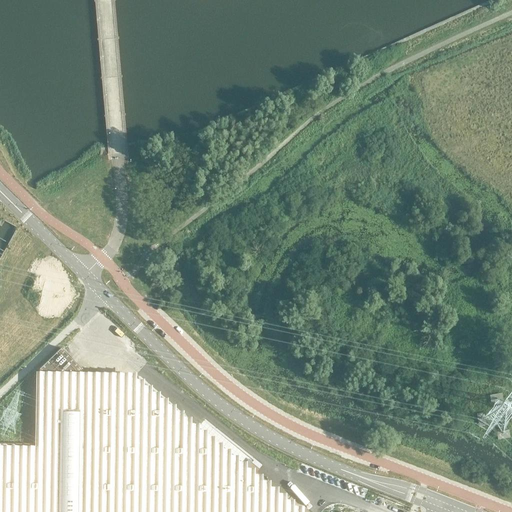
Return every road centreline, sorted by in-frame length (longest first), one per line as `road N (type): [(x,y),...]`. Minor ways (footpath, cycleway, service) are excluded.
road 1 (tertiary): [(340,470),(218,403),(0,191)]
road 2 (tertiary): [(475,511),(340,470)]
